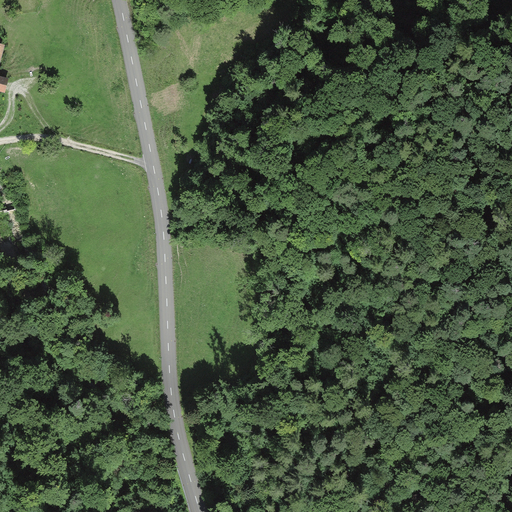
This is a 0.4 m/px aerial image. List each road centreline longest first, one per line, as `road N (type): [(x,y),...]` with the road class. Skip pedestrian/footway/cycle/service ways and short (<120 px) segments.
road 1 (tertiary): [(200,511),(174,411),(160,203),(120,0)]
road 2 (track): [(511,367),(481,373),(455,394),(371,511)]
road 3 (track): [(153,162),(41,136),(0,141)]
